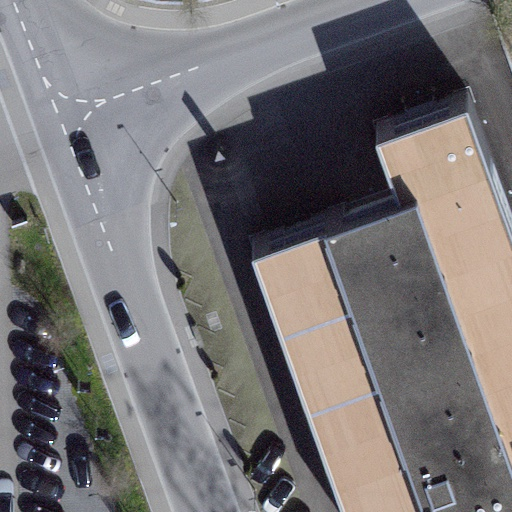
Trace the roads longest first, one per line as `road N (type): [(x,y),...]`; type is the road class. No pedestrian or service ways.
road 1 (unknown): [(352,511),(260,231),(256,180),(269,154),(325,119),(511,47)]
road 2 (unclassified): [(60,118),(209,511)]
road 3 (residential): [(383,0),(60,118)]
road 4 (unclassified): [(16,0),(60,118)]
